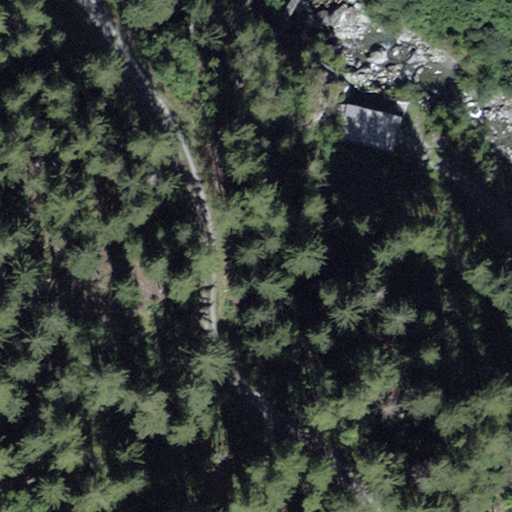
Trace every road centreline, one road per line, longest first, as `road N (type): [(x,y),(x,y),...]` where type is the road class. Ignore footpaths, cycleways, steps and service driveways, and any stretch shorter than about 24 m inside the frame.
road 1 (track): [(372,511),(333,461),(237,376),(214,340),(189,172),(152,83),(82,0)]
road 2 (track): [(511,227),(427,155),(417,134)]
